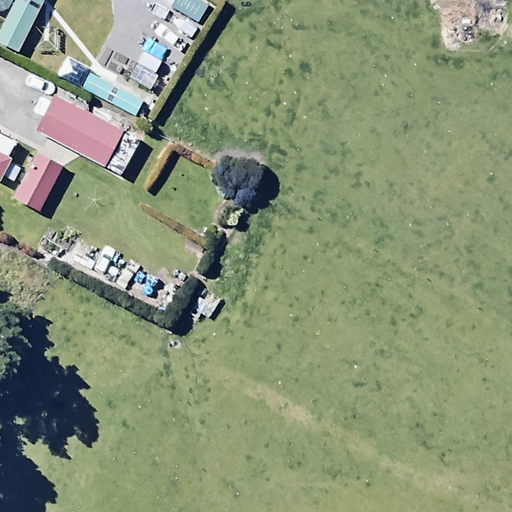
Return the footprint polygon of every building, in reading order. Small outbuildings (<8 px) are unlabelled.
[(44,0),(14,0),(0,27),(0,41),(18,51),(45,0),(44,0)] [(156,15),(147,32),(176,47),(185,31),(156,15)] [(124,131),(54,94),(35,131),(105,167),(124,131)] [(0,180),(0,181),(12,158),(0,152),(0,180)] [(63,167),(35,152),(11,198),(39,213),(63,167)]
